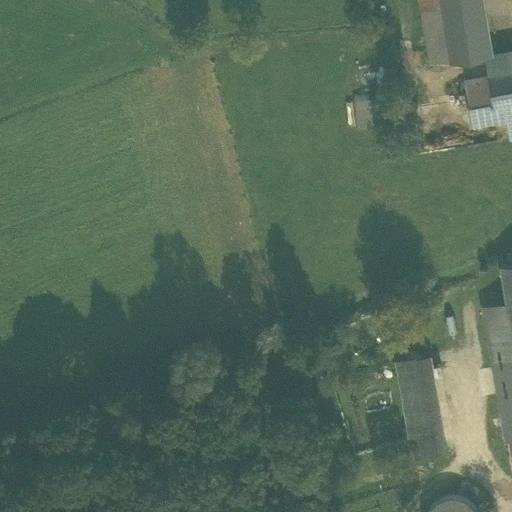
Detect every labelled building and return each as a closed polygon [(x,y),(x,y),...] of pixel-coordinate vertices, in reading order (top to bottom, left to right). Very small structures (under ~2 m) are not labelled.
[(421,0),(432,63),(451,60),(440,0),(421,0)] [(440,0),(451,60),(485,55),(492,55),(483,0),(440,0)] [(485,55),(488,73),(511,68),(511,51),(492,55),(485,55)] [(511,68),(488,73),(464,78),(472,124),(508,117),(511,137),(511,68)] [(355,102),(358,127),(400,122),(397,97),(355,102)] [(511,261),(501,263),(507,303),(511,329),(511,364),(494,367),(507,440),(511,439),(511,261)] [(483,308),(494,367),(511,364),(511,329),(507,303),(483,308)] [(396,358),(413,457),(448,451),(431,352),(396,358)] [(479,511),(479,509),(472,501),(462,495),(452,494),(441,496),(432,502),(426,511),(425,511),(479,511)]
